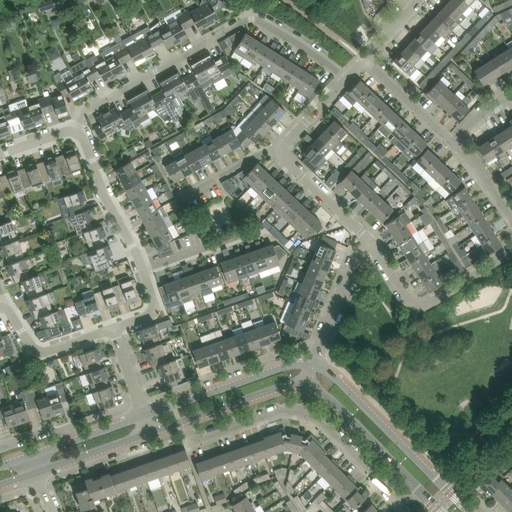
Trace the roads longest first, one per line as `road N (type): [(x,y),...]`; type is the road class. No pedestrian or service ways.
road 1 (residential): [(78,124),(86,107),(255,13),(345,78)]
road 2 (tertiary): [(464,511),(311,367)]
road 3 (residential): [(363,238),(428,302),(511,249)]
road 4 (tertiary): [(304,388),(325,395),(439,511)]
road 5 (tertiary): [(311,367),(292,366),(144,417)]
road 6 (residential): [(147,276),(78,124)]
road 7 (tertiary): [(150,433),(284,387),(304,388)]
road 8 (residential): [(139,402),(0,450)]
road 9 (residential): [(311,367),(363,238)]
road 10 (residential): [(113,328),(38,350),(1,304)]
road 11 (residential): [(454,144),(363,58)]
road 12 (residential): [(147,276),(262,232)]
road 13 (residential): [(363,238),(285,161),(283,148)]
road 14 (tertiary): [(144,417),(28,457)]
road 15 (tertiary): [(35,475),(150,433)]
